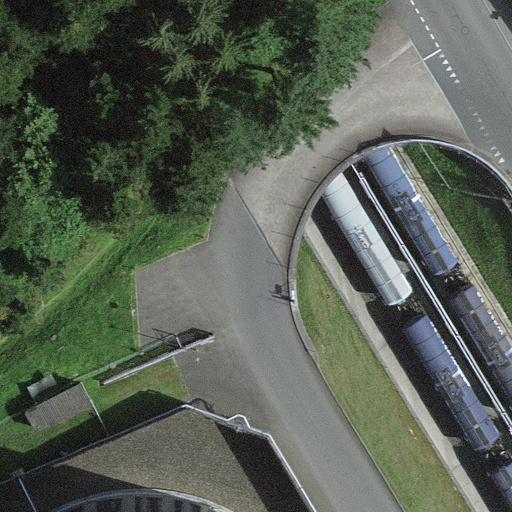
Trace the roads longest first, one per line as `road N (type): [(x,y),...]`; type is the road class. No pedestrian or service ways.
road 1 (unknown): [(473,47),(338,145),(294,189),(286,220),(284,269),(301,376),(393,511)]
road 2 (unclassified): [(446,0),(511,113)]
